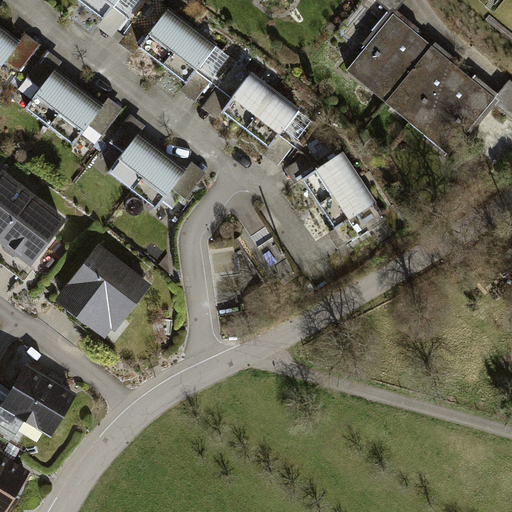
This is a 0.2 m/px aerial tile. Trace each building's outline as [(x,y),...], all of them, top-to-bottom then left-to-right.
[(122,0),(82,0),(81,3),(106,22),(122,0)] [(360,0),(366,4),(369,0),(378,0),(398,16),(411,0),(360,0)] [(167,6),(138,45),(163,65),(193,25),(167,6)] [(432,47),(393,16),(349,69),(388,101),(432,47)] [(0,70),(22,41),(0,24),(0,70)] [(218,44),(193,25),(163,65),(188,83),(218,44)] [(432,47),(388,101),(419,126),(463,72),(432,47)] [(52,68),(22,107),(48,126),(77,87),(52,68)] [(250,72),(220,111),(245,131),(275,92),(250,72)] [(463,72),(419,126),(451,152),(495,98),(463,72)] [(102,106),(77,87),(48,126),(72,145),(102,106)] [(300,110),(275,92),(245,131),(270,149),(300,110)] [(138,130),(108,169),(133,188),(163,149),(138,130)] [(188,168),(163,149),(133,188),(158,207),(188,168)] [(360,178),(344,151),(304,175),(320,202),(360,178)] [(0,234),(33,192),(2,169),(0,171),(0,234)] [(375,203),(360,178),(320,202),(335,227),(375,203)] [(0,234),(0,240),(30,264),(66,218),(33,192),(0,234)] [(56,302),(106,338),(152,281),(104,243),(56,302)] [(22,414),(54,438),(81,402),(33,367),(0,411),(0,415),(14,425),(22,414)] [(0,511),(3,511),(29,472),(0,453),(0,511)]
